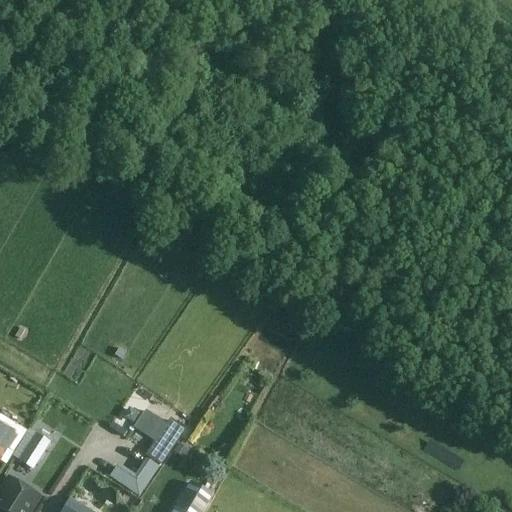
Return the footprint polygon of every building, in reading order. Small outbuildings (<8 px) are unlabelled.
[(139,453),(155,464),(180,426),(164,416),(139,453)] [(17,464),(32,474),(50,446),(35,436),(17,464)] [(0,463),(8,450),(0,444),(0,463)] [(178,445),(173,453),(184,460),(189,451),(178,445)] [(34,483),(53,497),(77,464),(57,450),(34,483)] [(31,511),(41,498),(12,480),(0,499),(0,508),(2,510),(1,511),(31,511)] [(185,493),(174,511),(201,511),(206,505),(185,493)] [(89,511),(69,499),(61,511),(89,511)]
